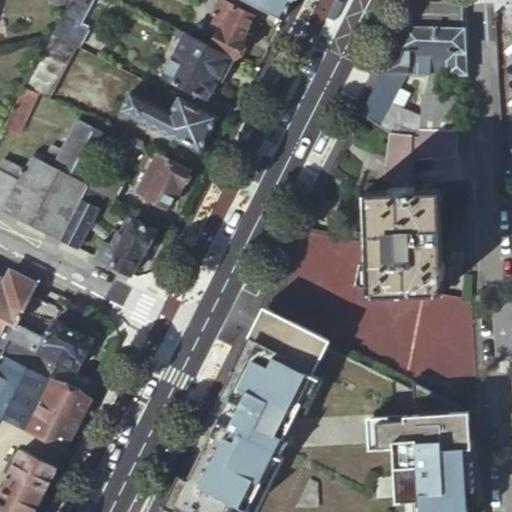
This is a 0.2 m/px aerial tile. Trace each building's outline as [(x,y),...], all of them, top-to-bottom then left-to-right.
[(91,0),(68,0),(51,33),(75,46),(77,47),(86,29),(86,28),(86,27),(87,25),(80,21),(91,0)] [(211,49),(232,61),(234,61),(243,44),(240,42),(253,18),(218,0),(210,16),(212,18),(208,27),(219,33),(211,49)] [(244,0),(283,20),(293,0),(244,0)] [(417,2),(405,27),(462,28),(464,2),(436,2),(417,2)] [(405,27),(360,116),(389,135),(393,135),(421,139),(422,131),(422,118),(391,105),(407,74),(423,74),(439,74),(466,74),(466,64),(464,28),(462,28),(405,27)] [(211,49),(176,31),(173,37),(180,41),(162,77),(169,81),(169,83),(179,87),(180,86),(189,91),(188,93),(199,98),(200,97),(203,98),(208,96),(216,80),(218,79),(219,79),(222,80),(232,61),(211,49)] [(51,33),(48,39),(22,88),(46,101),(75,46),(51,33)] [(434,95),(439,74),(423,74),(423,95),(434,95)] [(21,90),(1,129),(15,136),(35,97),(21,90)] [(216,117),(177,98),(169,113),(159,108),(158,109),(127,93),(117,110),(198,151),(216,117)] [(422,118),(422,131),(448,129),(460,96),(434,95),(423,95),(422,118)] [(0,211),(55,240),(107,139),(75,123),(59,152),(48,146),(40,160),(52,167),(51,170),(35,162),(38,155),(33,152),(23,171),(2,160),(0,162),(0,211)] [(411,160),(456,155),(456,129),(448,129),(422,131),(421,139),(393,135),(387,161),(394,163),(389,191),(361,192),(365,296),(443,292),(438,189),(409,190),(411,160)] [(188,172),(155,155),(134,195),(165,210),(177,188),(180,189),(188,172)] [(95,169),(86,187),(113,202),(123,183),(95,169)] [(79,200),(58,241),(76,251),(98,209),(79,200)] [(110,228),(94,260),(130,278),(149,241),(151,242),(155,232),(132,220),(124,235),(110,228)] [(0,354),(8,338),(15,324),(35,285),(9,272),(4,282),(0,280),(0,354)] [(177,476),(158,511),(245,511),(260,483),(257,482),(280,437),(266,430),(273,416),(287,423),(310,377),(317,381),(318,380),(302,372),(305,367),(316,344),(320,336),(262,307),(258,314),(246,338),(255,342),(217,418),(185,480),(177,476)] [(15,324),(8,338),(52,361),(73,372),(80,358),(84,360),(92,344),(88,342),(95,329),(58,310),(43,338),(15,324)] [(52,361),(8,338),(0,354),(0,356),(43,378),(52,361)] [(77,426),(89,401),(69,391),(43,378),(0,356),(0,419),(63,452),(77,426)] [(69,391),(77,375),(73,372),(52,361),(43,378),(69,391)] [(437,426),(459,424),(458,411),(458,406),(410,381),(410,390),(412,415),(364,418),(367,450),(391,448),(393,478),(399,477),(400,501),(418,500),(418,511),(465,511),(465,509),(457,510),(456,491),(471,490),(469,461),(462,461),(461,448),(461,447),(438,448),(437,426)] [(466,411),(458,411),(459,424),(437,426),(438,448),(461,447),(461,448),(468,447),(468,441),(466,411)] [(468,447),(461,448),(462,461),(469,461),(468,447)] [(0,489),(0,511),(32,511),(55,468),(19,450),(0,489)]
